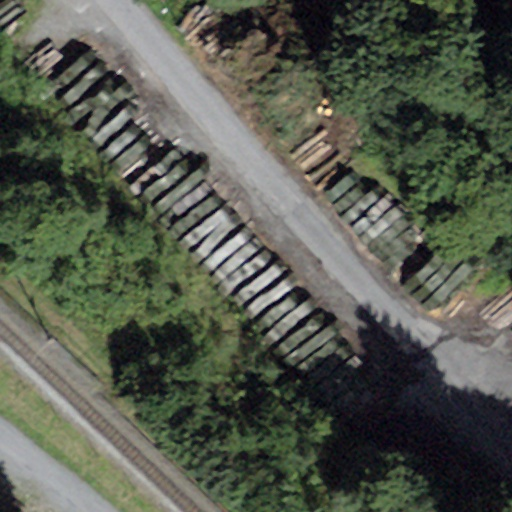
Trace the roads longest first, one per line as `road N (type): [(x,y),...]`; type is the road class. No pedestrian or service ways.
road 1 (track): [(467,410),(118,0)]
road 2 (track): [(0,436),(97,511)]
